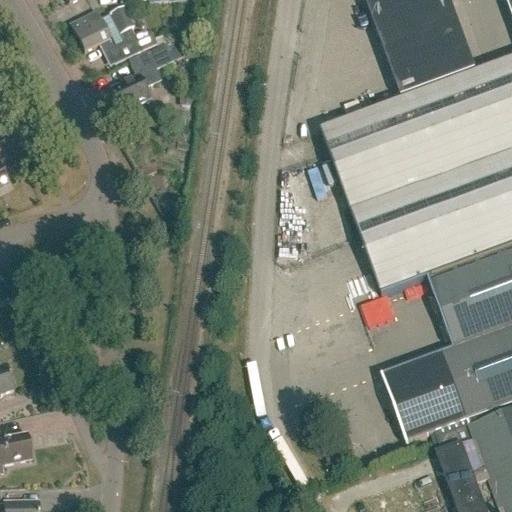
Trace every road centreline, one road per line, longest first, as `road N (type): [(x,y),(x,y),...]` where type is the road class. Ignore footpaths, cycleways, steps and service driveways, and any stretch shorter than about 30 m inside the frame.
road 1 (unclassified): [(318,511),(279,459),(258,384),(267,171),(289,0)]
road 2 (residential): [(110,487),(118,382),(105,202)]
road 3 (residential): [(110,487),(0,252)]
road 4 (residential): [(105,202),(99,164),(10,0)]
